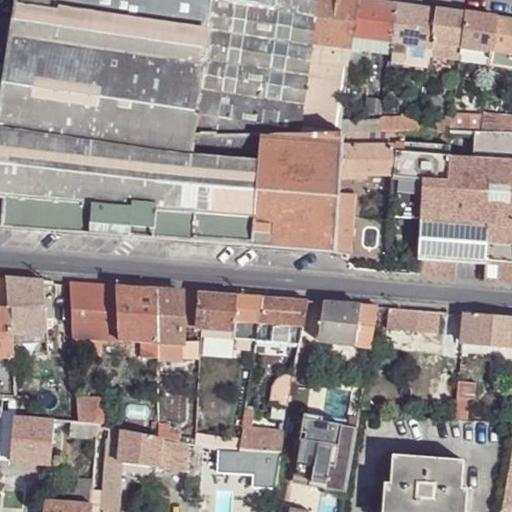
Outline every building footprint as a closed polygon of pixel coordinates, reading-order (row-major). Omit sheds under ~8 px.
[(15,0),(0,109),(0,227),(336,253),(337,230),(339,203),(340,187),(341,176),(343,147),(344,133),(340,133),(342,123),(349,64),(351,49),(353,38),(355,0),(15,0)] [(355,0),(353,38),(392,44),(398,4),(362,0),(355,0)] [(431,57),(438,9),(398,4),(392,44),(392,50),(394,50),(392,63),(430,69),(430,67),(431,57)] [(461,56),(467,13),(438,9),(431,57),(460,61),(461,56)] [(461,56),(492,60),(497,18),(467,13),(461,56)] [(511,20),(497,18),(492,60),(491,66),(501,68),(501,66),(503,55),(511,56),(511,20)] [(0,28),(10,29),(11,22),(0,19),(0,28)] [(362,51),(391,55),(392,50),(392,44),(353,38),(351,49),(362,51)] [(351,49),(349,64),(360,65),(362,51),(351,49)] [(511,67),(511,56),(503,55),(501,66),(511,67)] [(487,94),(484,113),(489,114),(490,103),(493,103),(494,94),(487,93),(487,94)] [(496,132),(511,132),(511,117),(484,115),(482,132),(496,132)] [(424,121),(422,133),(450,132),(452,119),(423,119),(424,121)] [(468,119),(452,119),(450,132),(469,132),(468,119)] [(484,119),(468,119),(469,132),(475,132),(482,132),(484,119)] [(381,133),(395,133),(405,133),(422,133),(424,121),(383,122),(381,133)] [(344,133),(381,133),(383,122),(342,123),(340,133),(344,133)] [(511,132),(496,132),(482,132),(475,132),(475,158),(450,157),(451,146),(405,144),(405,133),(395,133),(395,147),(393,175),(390,217),(420,219),(418,261),(420,261),(419,275),(457,278),(458,263),(487,265),(486,281),(511,282),(511,132)] [(343,147),(395,147),(395,133),(381,133),(344,133),(343,147)] [(356,176),(393,175),(395,147),(343,147),(341,176),(356,176)] [(356,176),(341,176),(340,187),(356,187),(356,176)] [(355,204),(339,203),(337,230),(352,231),(355,204)] [(352,231),(337,230),(336,253),(335,254),(350,255),(352,231)] [(7,279),(0,278),(0,309),(9,309),(7,279)] [(44,282),(7,279),(9,309),(11,345),(48,344),(44,282)] [(117,288),(70,283),(73,339),(99,340),(118,341),(117,288)] [(157,290),(117,288),(118,341),(141,343),(156,344),(157,290)] [(198,293),(157,290),(156,344),(157,359),(180,360),(181,328),(195,329),(198,293)] [(248,297),(198,293),(195,329),(235,331),(234,340),(256,341),(258,333),(259,323),(263,299),(248,297)] [(263,299),(259,323),(264,324),(303,327),(307,302),(263,299)] [(377,307),(324,303),(318,342),(370,350),(377,307)] [(389,308),(381,307),(377,334),(386,335),(388,321),(389,308)] [(441,313),(389,308),(388,321),(440,327),(441,313)] [(11,345),(9,309),(0,309),(0,358),(12,357),(12,355),(11,345)] [(511,347),(511,317),(464,314),(462,343),(511,347)] [(302,334),(303,327),(264,324),(262,335),(301,339),(302,334)] [(99,340),(73,339),(74,354),(98,355),(99,340)] [(157,359),(156,344),(141,343),(141,360),(157,359)] [(48,344),(11,345),(12,355),(48,354),(48,344)] [(312,346),(300,344),(296,368),(299,369),(296,384),(310,386),(313,371),(308,371),(312,346)] [(454,421),(464,422),(468,402),(475,402),(476,383),(458,382),(454,421)] [(16,398),(16,400),(16,414),(25,413),(29,410),(30,403),(25,398),(16,398)] [(17,419),(16,414),(16,400),(3,399),(0,433),(0,461),(49,465),(53,422),(17,419)] [(104,399),(76,399),(78,422),(100,425),(103,424),(103,421),(103,412),(104,399)] [(284,434),(288,414),(277,413),(275,432),(284,434)] [(356,429),(348,427),(303,419),(301,433),(306,434),(305,440),(300,439),(293,476),(291,482),(310,486),(312,479),(324,481),(323,488),(323,489),(345,493),(356,429)] [(100,425),(78,422),(73,423),(73,436),(97,437),(100,425)] [(241,440),(239,451),(281,454),(284,434),(275,432),(242,429),(241,440)] [(186,444),(108,430),(104,481),(119,483),(121,464),(183,471),(186,444)] [(241,440),(196,435),(196,446),(216,450),(231,451),(239,451),(241,440)] [(392,457),(390,484),(387,511),(459,511),(461,490),(463,462),(392,457)] [(92,490),(93,478),(81,478),(80,489),(92,490)] [(324,481),(312,479),(310,486),(323,488),(324,481)] [(511,511),(511,481),(506,480),(501,510),(511,511)] [(101,511),(118,511),(119,483),(104,481),(101,511)] [(387,511),(390,484),(384,483),(381,511),(387,511)] [(80,489),(58,487),(57,502),(91,505),(92,490),(80,489)] [(277,494),(274,494),(273,503),(271,511),(299,511),(301,508),(302,498),(295,497),(295,502),(276,498),(277,494)] [(45,501),(44,511),(90,511),(91,505),(57,502),(45,501)]
